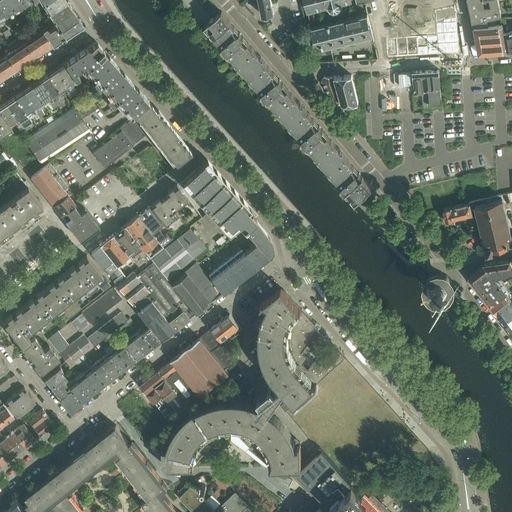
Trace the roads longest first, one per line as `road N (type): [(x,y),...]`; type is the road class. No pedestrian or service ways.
road 1 (tertiary): [(468,511),(455,446),(334,313),(298,253)]
road 2 (residential): [(207,143),(0,311)]
road 3 (unclassified): [(449,266),(296,84)]
road 4 (residential): [(74,432),(79,416),(227,301)]
road 5 (residential): [(471,59),(318,70),(296,84)]
road 6 (tertiary): [(207,143),(102,25)]
road 7 (tertiary): [(298,253),(207,143)]
road 8 (residential): [(102,25),(0,92)]
